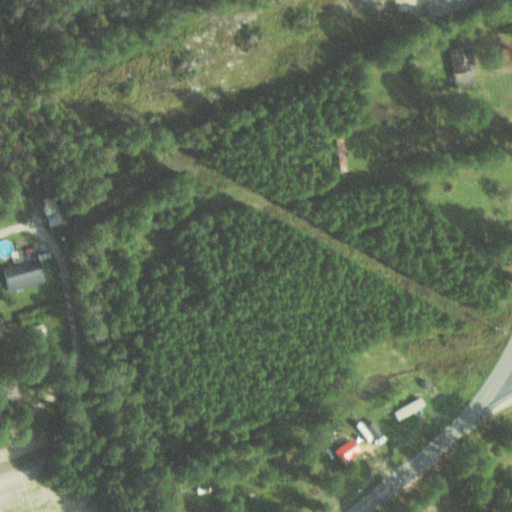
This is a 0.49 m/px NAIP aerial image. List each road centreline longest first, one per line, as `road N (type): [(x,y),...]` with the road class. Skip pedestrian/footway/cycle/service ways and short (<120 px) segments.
road 1 (residential): [(511,164),(257,203),(184,225)]
road 2 (residential): [(0,435),(44,414),(77,379),(83,339),(66,244),(53,229),(21,226)]
road 3 (residential): [(357,511),(430,453),(508,367)]
